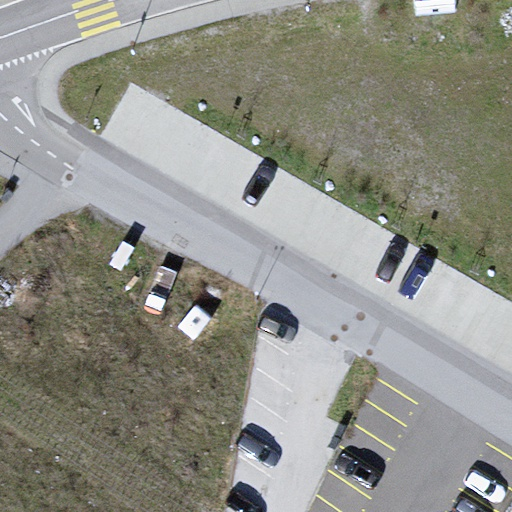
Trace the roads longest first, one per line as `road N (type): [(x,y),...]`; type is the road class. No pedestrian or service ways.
road 1 (residential): [(0,111),(73,165),(336,303),(511,413)]
road 2 (primary): [(0,128),(338,0)]
